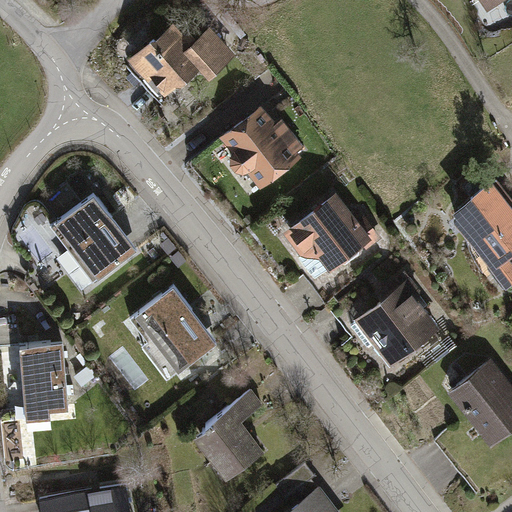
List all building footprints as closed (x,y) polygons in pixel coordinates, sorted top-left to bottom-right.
[(477,0),(486,14),(509,0),(477,0)] [(207,72),(232,54),(208,22),(189,36),(173,13),(122,50),(154,94),(199,62),(207,72)] [(220,132),(256,182),(297,152),(261,102),(220,132)] [(511,200),(497,179),(453,210),(506,285),(511,280),(511,259),(510,256),(511,254),(511,200)] [(315,270),(369,229),(337,186),(282,226),(315,270)] [(133,245),(94,194),(58,221),(98,273),(133,245)] [(382,355),(435,321),(404,272),(351,306),(382,355)] [(216,345),(175,281),(128,312),(170,375),(216,345)] [(63,336),(15,340),(22,416),(70,412),(63,336)] [(483,439),(511,418),(511,380),(490,350),(443,383),(483,439)] [(225,479),(264,451),(244,423),(263,409),(253,394),(194,435),(225,479)] [(340,511),(313,471),(282,491),(294,509),(289,511),(340,511)] [(128,511),(124,485),(41,499),(43,511),(128,511)]
